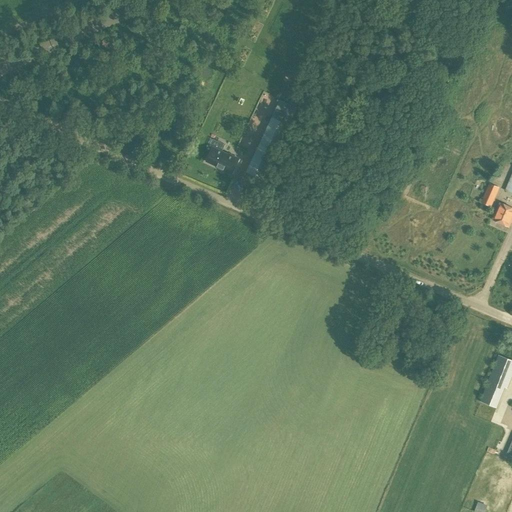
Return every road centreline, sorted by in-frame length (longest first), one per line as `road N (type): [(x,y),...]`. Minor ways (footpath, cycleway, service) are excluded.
road 1 (unclassified): [(511,321),(0,101)]
road 2 (tertiary): [(0,70),(164,0)]
